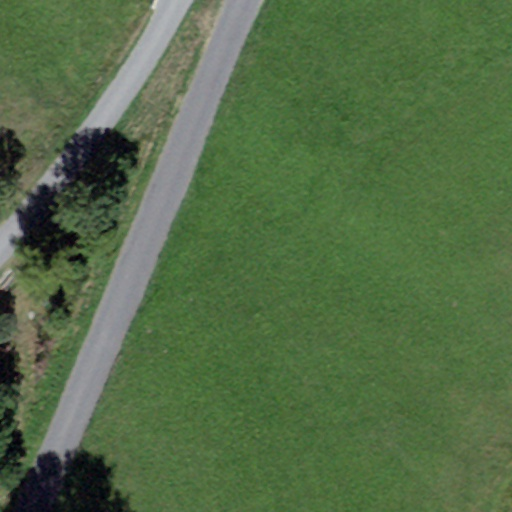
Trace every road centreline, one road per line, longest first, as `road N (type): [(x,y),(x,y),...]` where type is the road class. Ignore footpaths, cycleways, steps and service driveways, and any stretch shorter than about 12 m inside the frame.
road 1 (unclassified): [(26,511),(234,0)]
road 2 (unclassified): [(177,0),(29,218),(0,247)]
